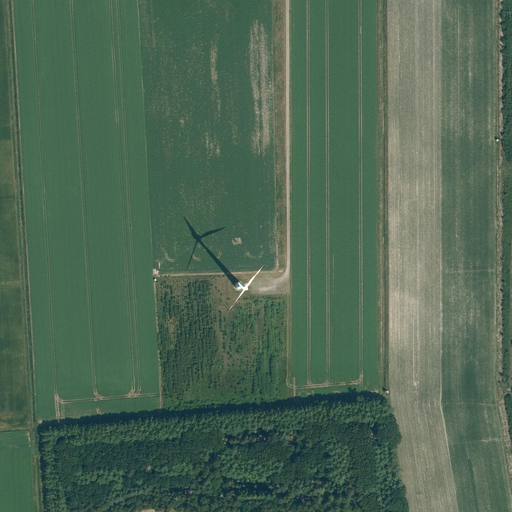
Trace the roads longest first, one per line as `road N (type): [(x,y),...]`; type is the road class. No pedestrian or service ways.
road 1 (track): [(43,511),(37,422),(388,393),(403,511)]
road 2 (track): [(288,0),(288,269),(264,285)]
road 3 (track): [(511,423),(511,197)]
